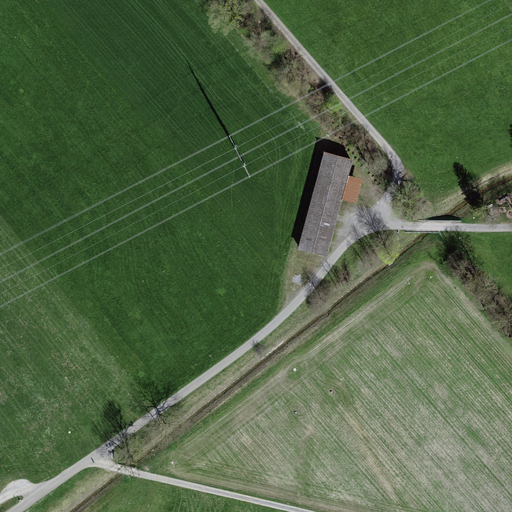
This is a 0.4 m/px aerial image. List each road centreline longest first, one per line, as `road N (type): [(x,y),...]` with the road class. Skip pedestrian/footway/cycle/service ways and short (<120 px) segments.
road 1 (track): [(376,220),(264,331),(152,419),(37,494)]
road 2 (track): [(257,0),(389,150),(397,173),(376,220)]
road 3 (track): [(294,511),(84,463)]
road 4 (track): [(376,220),(511,228)]
